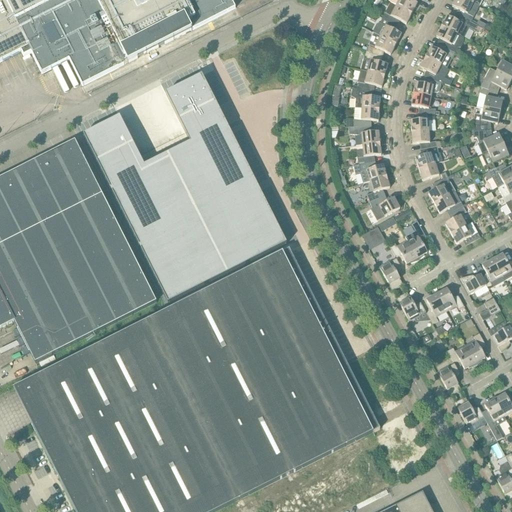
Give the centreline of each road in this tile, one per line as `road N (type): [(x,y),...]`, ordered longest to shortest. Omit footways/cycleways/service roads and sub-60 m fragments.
road 1 (tertiary): [(486,511),(313,191),(303,109),(328,28)]
road 2 (unclassified): [(0,151),(282,11),(328,28)]
road 3 (residential): [(449,267),(400,169),(398,132),(407,62),(440,0)]
